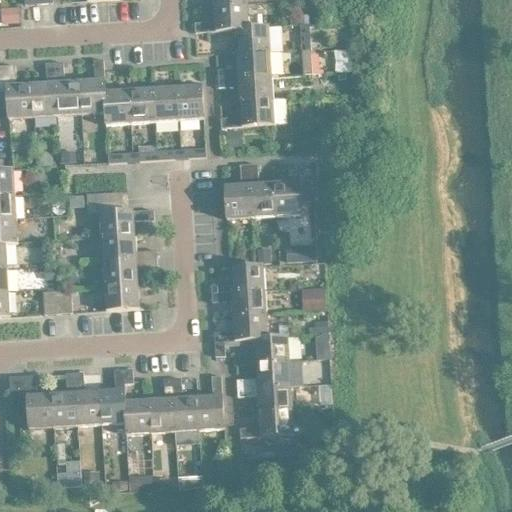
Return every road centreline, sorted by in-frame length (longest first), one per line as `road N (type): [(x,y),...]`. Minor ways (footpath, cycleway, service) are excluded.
road 1 (residential): [(0,353),(188,341),(177,166)]
road 2 (residential): [(0,39),(163,28),(162,0)]
